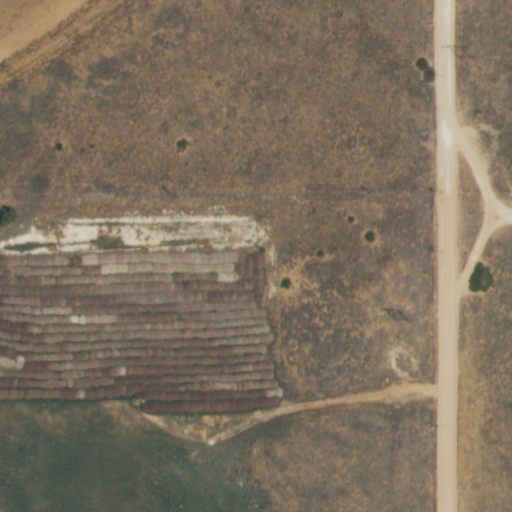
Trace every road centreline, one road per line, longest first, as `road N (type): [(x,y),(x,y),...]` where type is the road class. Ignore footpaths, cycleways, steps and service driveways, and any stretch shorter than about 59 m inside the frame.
road 1 (residential): [(446,115),(496,216),(447,309),(447,511)]
road 2 (residential): [(447,309),(446,0)]
